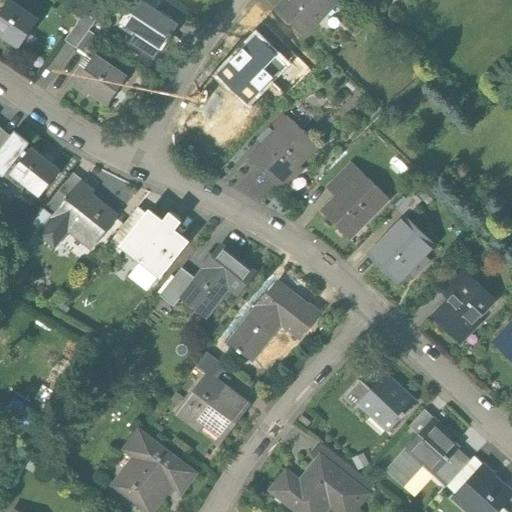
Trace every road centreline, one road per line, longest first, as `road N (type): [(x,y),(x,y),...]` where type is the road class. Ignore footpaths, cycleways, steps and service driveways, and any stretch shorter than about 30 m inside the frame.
road 1 (residential): [(134,164),(239,210),(369,307)]
road 2 (residential): [(213,511),(278,410),(369,307)]
road 3 (residential): [(240,0),(134,164)]
road 4 (residential): [(369,307),(511,433)]
road 5 (residential): [(0,78),(134,164)]
